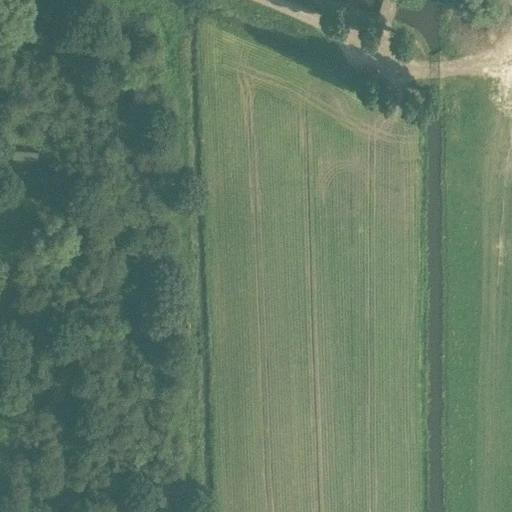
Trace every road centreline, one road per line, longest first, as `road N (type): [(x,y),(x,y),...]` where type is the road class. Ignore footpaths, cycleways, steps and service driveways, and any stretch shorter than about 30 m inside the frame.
road 1 (track): [(383,22),(381,49),(425,71),(493,57),(511,40)]
road 2 (track): [(381,49),(269,0)]
